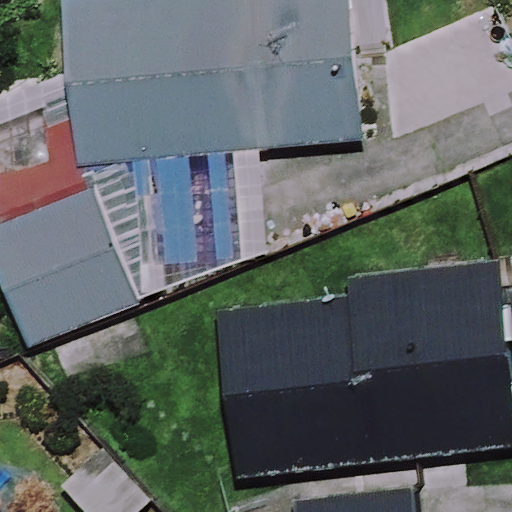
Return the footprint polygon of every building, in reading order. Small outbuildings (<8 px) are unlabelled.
[(359,140),(346,0),(97,0),(62,3),(77,167),(359,140)] [(137,309),(100,191),(0,222),(0,271),(23,345),(137,309)] [(511,447),(511,389),(496,263),(352,282),(353,297),(225,313),(247,482),(511,447)] [(143,511),(152,504),(99,447),(58,486),(83,511),(143,511)] [(415,511),(414,489),(284,500),(284,511),(415,511)]
